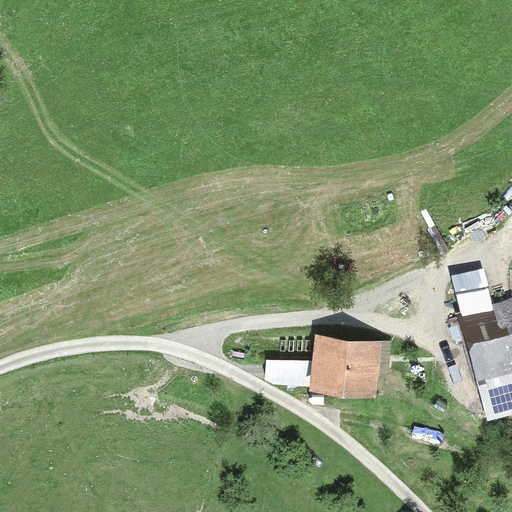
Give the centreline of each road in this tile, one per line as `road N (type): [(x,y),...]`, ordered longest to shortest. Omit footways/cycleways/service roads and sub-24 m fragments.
road 1 (track): [(0,369),(91,343),(180,350),(328,426),(423,511)]
road 2 (track): [(180,350),(240,323),(332,316),(511,229)]
road 3 (track): [(332,316),(412,332),(460,366)]
